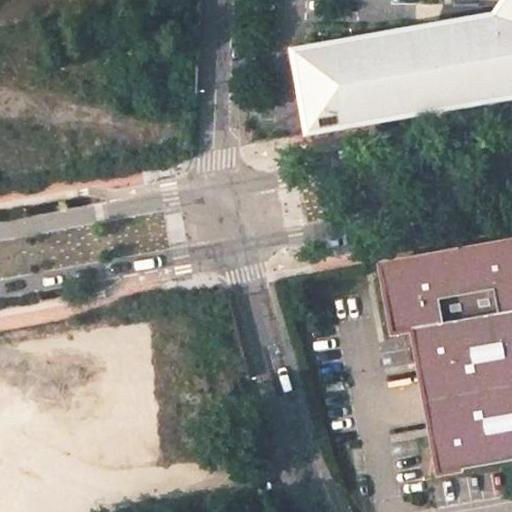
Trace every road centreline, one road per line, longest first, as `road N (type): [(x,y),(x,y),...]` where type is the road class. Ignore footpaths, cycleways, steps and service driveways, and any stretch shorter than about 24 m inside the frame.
road 1 (secondary): [(511,136),(214,188)]
road 2 (secondary): [(234,245),(511,194)]
road 3 (residential): [(234,245),(293,471),(314,511)]
road 4 (secondary): [(0,288),(234,245)]
road 5 (secondary): [(214,188),(0,228)]
road 6 (residential): [(219,0),(214,188)]
